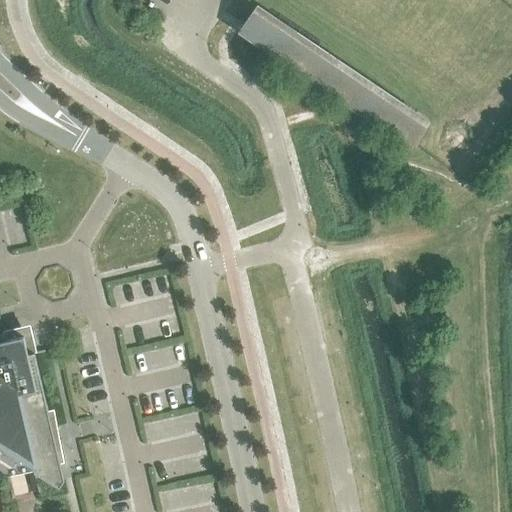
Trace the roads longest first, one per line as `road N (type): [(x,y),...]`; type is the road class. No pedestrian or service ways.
road 1 (unclassified): [(200,266),(286,246),(295,227),(266,119),(250,95),(183,44),(185,21),(201,0)]
road 2 (residential): [(252,511),(200,266)]
road 3 (residential): [(200,266),(185,214),(165,191),(47,116)]
